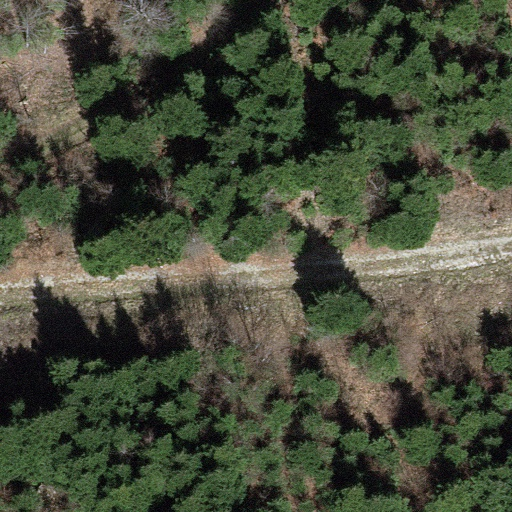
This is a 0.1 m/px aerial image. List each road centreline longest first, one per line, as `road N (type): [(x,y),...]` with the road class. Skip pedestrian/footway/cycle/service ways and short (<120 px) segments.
road 1 (track): [(0,280),(511,247)]
road 2 (track): [(0,159),(235,0)]
